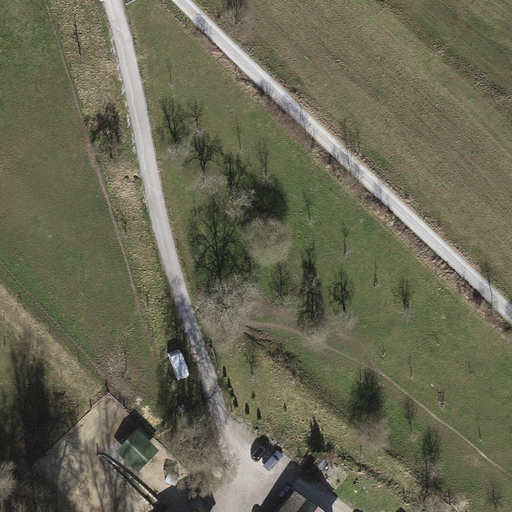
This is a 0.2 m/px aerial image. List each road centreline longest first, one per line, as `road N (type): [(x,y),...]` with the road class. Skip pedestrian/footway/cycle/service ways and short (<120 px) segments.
road 1 (track): [(231,511),(227,451),(173,288),(108,0)]
road 2 (track): [(180,0),(511,317)]
